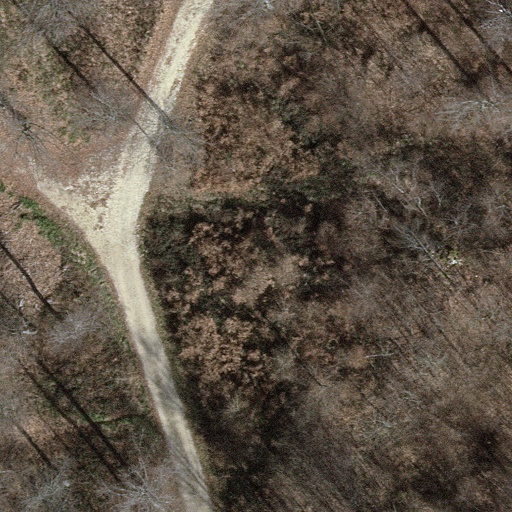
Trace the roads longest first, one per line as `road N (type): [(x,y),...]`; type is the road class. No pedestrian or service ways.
road 1 (track): [(192,511),(115,236),(126,155),(250,0)]
road 2 (track): [(115,236),(0,144)]
